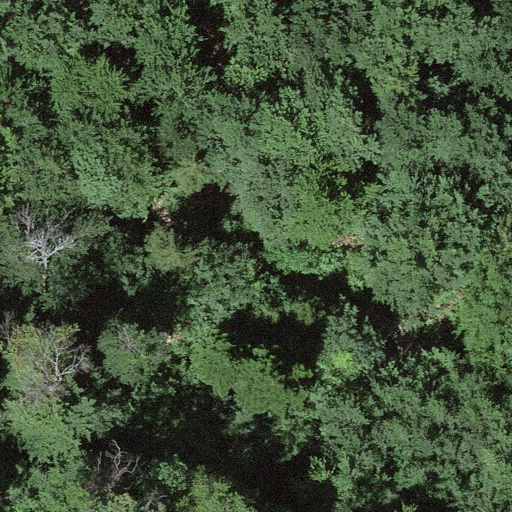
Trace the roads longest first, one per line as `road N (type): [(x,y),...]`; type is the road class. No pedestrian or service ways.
road 1 (track): [(0,217),(58,200),(200,223),(346,287),(511,415)]
road 2 (track): [(268,511),(463,378)]
